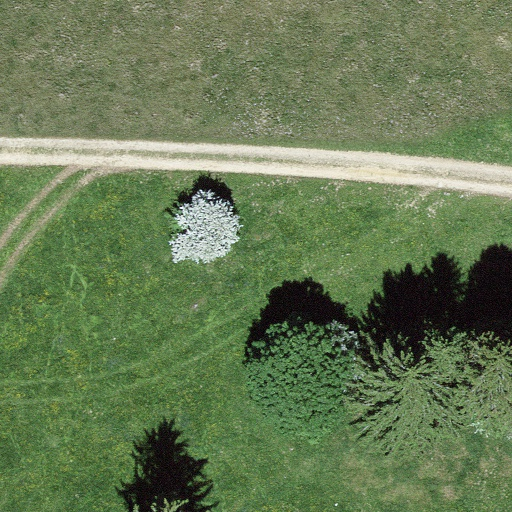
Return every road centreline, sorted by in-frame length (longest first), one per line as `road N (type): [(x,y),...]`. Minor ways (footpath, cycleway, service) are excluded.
road 1 (track): [(0,146),(202,139),(511,170)]
road 2 (track): [(0,260),(13,233),(113,148)]
